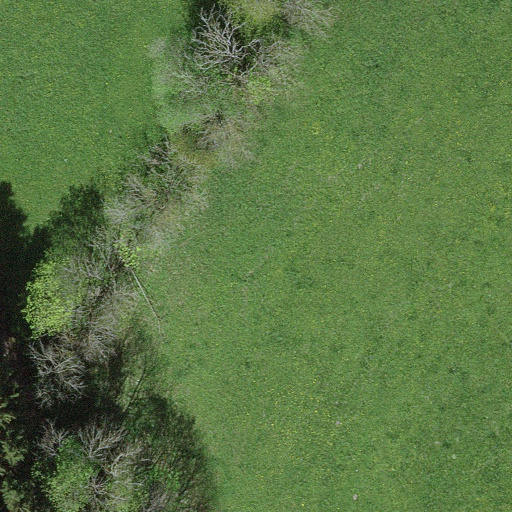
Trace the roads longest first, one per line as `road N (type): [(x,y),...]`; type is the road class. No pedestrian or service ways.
road 1 (track): [(44,466),(145,264),(316,0)]
road 2 (track): [(0,372),(69,511)]
